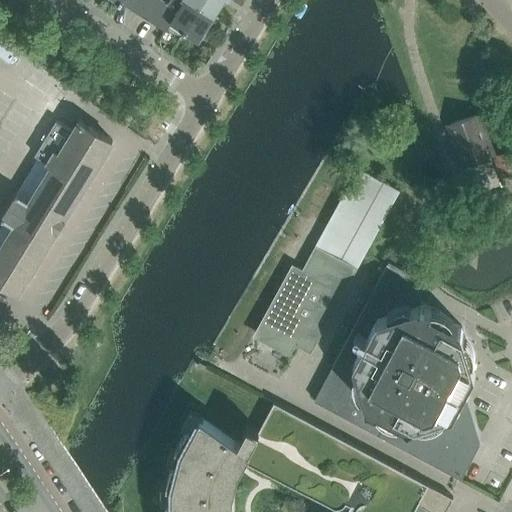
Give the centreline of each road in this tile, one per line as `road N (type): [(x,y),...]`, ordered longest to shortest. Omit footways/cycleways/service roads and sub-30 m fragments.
road 1 (residential): [(0,381),(68,323),(207,97)]
road 2 (residential): [(50,0),(207,97)]
